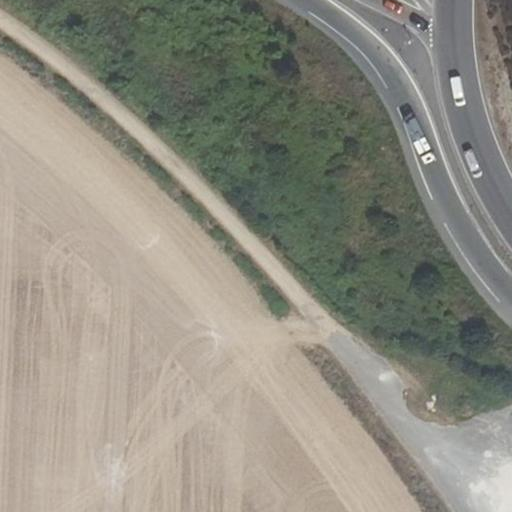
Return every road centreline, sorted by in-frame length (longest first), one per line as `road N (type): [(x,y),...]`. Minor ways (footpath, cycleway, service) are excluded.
road 1 (unclassified): [(0,25),(60,63),(247,235),(466,511)]
road 2 (trunk): [(309,0),(381,59),(464,233),(511,298)]
road 3 (primary): [(454,43),(471,133),(511,219)]
